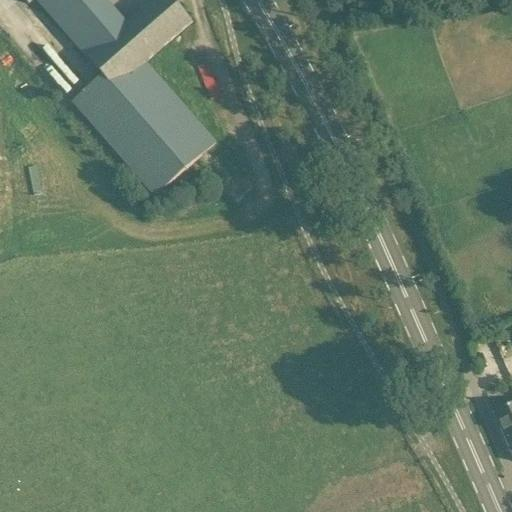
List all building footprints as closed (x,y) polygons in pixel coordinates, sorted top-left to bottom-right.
[(106,0),(36,0),(88,58),(128,25),(106,0)] [(192,23),(172,0),(157,0),(128,25),(88,58),(104,76),(73,103),(154,198),(216,144),(145,64),(192,23)] [(0,28),(29,60),(39,50),(1,10),(0,11),(0,28)] [(62,57),(45,73),(68,97),(85,81),(62,57)] [(203,61),(193,64),(204,95),(214,91),(203,61)] [(511,405),(494,414),(504,436),(511,432),(511,405)]
